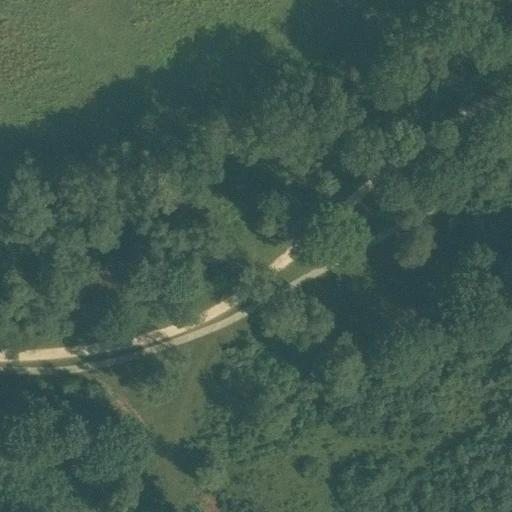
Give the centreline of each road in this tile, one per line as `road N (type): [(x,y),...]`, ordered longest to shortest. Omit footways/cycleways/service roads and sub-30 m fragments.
road 1 (track): [(511,91),(387,170),(276,275),(228,305),(181,328),(87,353),(0,357)]
road 2 (unknown): [(170,511),(155,439),(87,353)]
road 3 (unknown): [(155,439),(0,430)]
